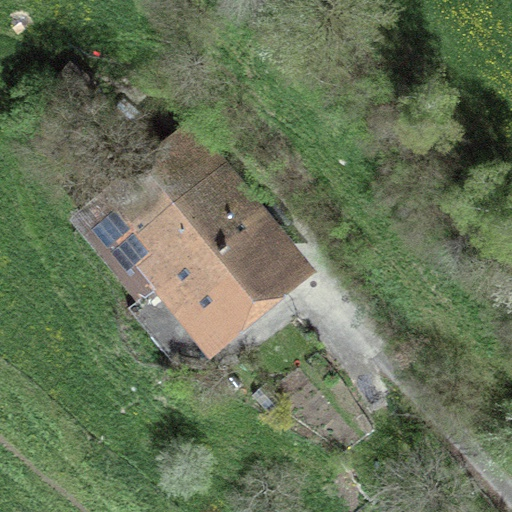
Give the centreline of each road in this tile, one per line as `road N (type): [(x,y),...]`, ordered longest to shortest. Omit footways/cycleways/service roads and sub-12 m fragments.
road 1 (track): [(0,24),(84,56),(148,97),(356,325)]
road 2 (unclassified): [(511,497),(356,325)]
